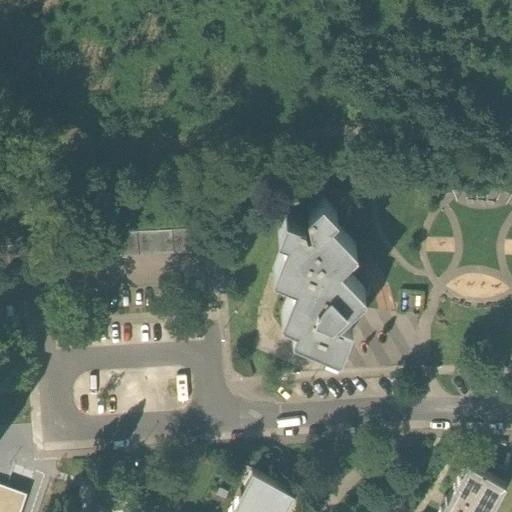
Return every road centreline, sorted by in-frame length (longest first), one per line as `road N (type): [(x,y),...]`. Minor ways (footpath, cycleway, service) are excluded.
road 1 (residential): [(218,422),(52,432),(49,363),(214,354)]
road 2 (track): [(71,133),(117,145),(373,132)]
road 3 (residential): [(511,415),(218,422)]
road 4 (track): [(373,132),(511,134)]
